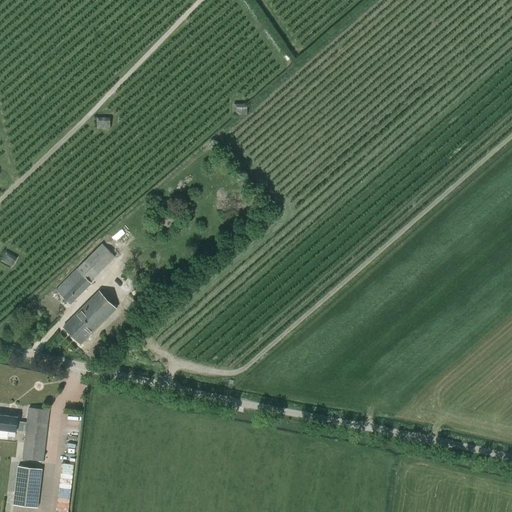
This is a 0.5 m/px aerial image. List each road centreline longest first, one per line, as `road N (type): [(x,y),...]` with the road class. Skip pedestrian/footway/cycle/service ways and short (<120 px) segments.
road 1 (unclassified): [(511,456),(0,348)]
road 2 (track): [(511,133),(240,370),(173,362),(167,383)]
road 3 (track): [(205,0),(0,202)]
